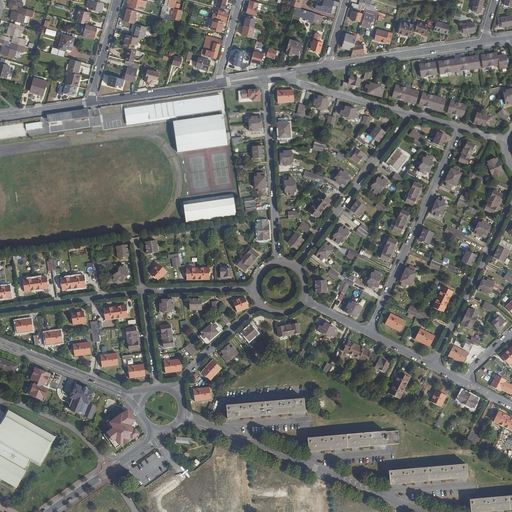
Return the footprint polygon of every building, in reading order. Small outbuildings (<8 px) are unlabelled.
[(97,1),(92,0),(91,0),(89,9),(101,13),(104,3),(97,1)] [(139,0),(129,0),(128,6),(137,9),(139,0)] [(218,0),(216,7),(224,9),(226,0),(218,0)] [(332,9),(333,5),(334,1),(328,0),(321,0),(320,6),(316,5),(316,8),(331,12),(332,9)] [(481,12),(484,1),(480,0),(474,0),(472,10),(481,12)] [(259,3),(251,1),(247,12),(256,15),(259,3)] [(31,17),(33,10),(20,7),(19,7),(17,13),(11,11),(9,19),(22,23),(24,15),(31,17)] [(293,15),(314,21),(316,14),(296,7),(293,15)] [(178,9),(174,8),(172,18),(180,20),(182,11),(178,10),(178,9)] [(90,12),(79,9),(76,22),(86,25),(88,25),(89,21),(87,20),(89,17),(90,12)] [(137,12),(127,9),(123,21),(134,24),(137,12)] [(212,18),(226,21),(228,13),(219,11),(218,14),(214,14),(212,18)] [(359,22),(362,14),(353,11),(350,19),(359,22)] [(511,15),(500,18),(501,26),(511,24),(511,15)] [(370,26),(373,18),(365,16),(363,24),(370,26)] [(245,25),(254,28),(257,19),(248,17),(245,25)] [(221,32),(223,22),(210,18),(207,28),(221,32)] [(407,33),(411,35),(414,24),(401,20),(398,32),(406,35),(407,33)] [(425,36),(430,37),(432,27),(429,26),(429,24),(418,22),(416,31),(426,34),(425,36)] [(434,30),(448,34),(451,26),(436,22),(434,30)] [(476,31),(474,22),(463,24),(464,33),(476,31)] [(20,29),(21,26),(10,23),(9,26),(6,33),(13,35),(11,42),(24,46),(26,39),(19,37),(22,29),(20,29)] [(147,27),(136,24),(133,36),(140,38),(144,39),(147,27)] [(86,25),(83,37),(94,40),(95,35),(96,27),(88,25),(86,25)] [(245,25),(242,35),(253,38),(255,28),(254,28),(245,25)] [(375,40),(390,44),(393,34),(377,30),(375,40)] [(53,47),(51,54),(64,58),(66,51),(69,52),(69,50),(71,50),(74,38),(62,34),(58,49),(53,47)] [(133,36),(126,34),(123,47),(128,48),(136,50),(137,50),(140,38),(133,36)] [(354,46),(357,37),(346,34),(342,48),(353,51),(354,46)] [(211,57),(216,59),(221,41),(208,38),(205,50),(202,49),(201,55),(211,57)] [(299,54),(302,43),(290,39),(286,53),(292,55),(292,53),(299,54)] [(320,52),(323,43),(314,40),(311,49),(320,52)] [(22,52),(24,46),(11,42),(9,48),(3,47),(1,54),(10,57),(13,58),(16,50),(22,52)] [(353,51),(351,55),(364,53),(362,44),(354,46),(353,51)] [(266,47),(264,55),(275,58),(276,55),(278,56),(280,51),(266,47)] [(128,48),(124,60),(129,61),(133,62),(136,50),(128,48)] [(253,51),(249,67),(259,69),(263,54),(253,51)] [(242,66),(244,55),(236,53),(235,56),(234,56),(233,60),(234,60),(233,63),(242,66)] [(497,56),(497,53),(489,54),(491,66),(499,65),(497,56)] [(491,66),(489,54),(481,55),(483,67),(491,66)] [(499,65),(500,67),(507,67),(505,55),(497,56),(499,65)] [(174,56),(172,65),(179,66),(181,58),(174,56)] [(478,56),(470,57),(471,69),(480,68),(478,56)] [(3,64),(4,59),(0,57),(0,76),(5,78),(9,66),(3,64)] [(471,69),(470,57),(462,58),(464,70),(471,69)] [(196,68),(207,71),(210,61),(198,58),(196,68)] [(462,58),(454,60),(456,71),(464,70),(462,58)] [(67,71),(68,72),(78,74),(81,62),(70,59),(67,71)] [(456,71),(454,60),(446,61),(448,73),(456,71)] [(133,62),(129,61),(126,72),(125,79),(134,82),(138,68),(139,64),(133,62)] [(448,73),(446,61),(439,62),(440,74),(448,73)] [(435,63),(427,64),(429,76),(436,75),(435,63)] [(429,76),(427,64),(419,65),(421,77),(429,76)] [(148,70),(145,81),(149,82),(150,80),(154,81),(154,79),(157,80),(159,73),(148,70)] [(68,72),(65,84),(66,84),(77,87),(78,82),(77,82),(79,74),(78,74),(68,72)] [(359,79),(349,76),(347,84),(346,86),(352,88),(352,86),(357,88),(359,79)] [(43,95),(46,82),(34,78),(30,92),(43,95)] [(77,87),(66,84),(65,87),(61,85),(59,94),(63,95),(63,93),(71,95),(74,95),(75,91),(76,91),(77,87)] [(372,95),(374,85),(369,84),(368,86),(365,86),(363,92),(366,93),(366,94),(372,95)] [(380,87),(374,85),(372,95),(377,97),(377,96),(380,97),(382,90),(379,90),(380,87)] [(399,100),(402,88),(394,86),(391,98),(399,100)] [(410,90),(402,88),(399,100),(407,102),(410,90)] [(259,89),(242,90),(242,98),(252,98),(252,101),(260,101),(259,89)] [(504,97),(511,95),(511,89),(503,91),(504,97)] [(242,98),(242,90),(239,91),(239,102),(252,101),(252,98),(242,98)] [(293,90),(277,91),(278,103),(294,102),(293,90)] [(418,92),(410,90),(407,102),(414,104),(418,92)] [(426,106),(430,95),(422,92),(419,104),(426,106)] [(221,101),(220,96),(219,93),(124,107),(127,123),(222,110),(221,101)] [(319,109),(323,97),(316,95),(313,107),(319,109)] [(438,97),(430,95),(426,106),(434,109),(438,97)] [(330,99),(323,97),(319,109),(326,111),(330,99)] [(438,97),(434,109),(442,111),(445,99),(438,97)] [(448,112),(455,114),(458,102),(451,100),(448,112)] [(458,102),(455,114),(463,116),(466,105),(458,102)] [(348,118),(351,108),(346,106),(345,108),(343,107),(341,113),(344,114),(343,117),(348,118)] [(357,110),(351,108),(348,118),(353,120),(354,117),(357,118),(359,112),(356,111),(357,110)] [(499,110),(506,117),(508,115),(502,108),(499,110)] [(87,110),(48,116),(49,122),(88,117),(87,110)] [(503,119),(506,117),(499,110),(497,112),(503,119)] [(473,124),(479,125),(482,114),(476,113),(473,124)] [(204,114),(173,118),(174,122),(173,122),(177,152),(228,145),(227,139),(230,139),(229,132),(225,133),(223,115),(205,117),(204,114)] [(482,114),(479,125),(485,127),(487,116),(482,114)] [(249,117),(249,124),(261,123),(261,116),(249,117)] [(25,124),(26,131),(42,128),(41,122),(25,124)] [(291,133),(291,131),(291,123),(287,124),(284,124),(284,130),(279,131),(279,133),(291,133)] [(373,131),(381,138),(385,133),(377,127),(373,131)] [(378,142),(381,138),(373,131),(370,135),(378,142)] [(419,138),(411,132),(410,134),(416,138),(415,139),(423,146),(424,144),(418,140),(419,138)] [(435,138),(445,142),(447,137),(437,132),(435,138)] [(291,133),(279,133),(280,138),(282,138),(282,141),(288,142),(288,138),(292,138),(291,133)] [(43,134),(32,135),(34,142),(44,140),(43,134)] [(442,147),(445,142),(435,138),(433,143),(442,147)] [(423,146),(414,140),(413,142),(421,148),(423,146)] [(464,145),(461,151),(470,155),(475,145),(467,141),(466,145),(464,145)] [(420,150),(421,148),(413,142),(412,144),(420,150)] [(357,149),(351,157),(357,162),(360,159),(361,160),(365,156),(357,149)] [(406,157),(397,150),(387,162),(397,170),(406,157)] [(470,155),(461,151),(459,156),(461,156),(459,160),(466,164),(470,155)] [(346,159),(338,153),(336,156),(344,161),(346,159)] [(420,162),(429,167),(431,162),(429,160),(430,159),(424,156),(423,158),(422,158),(420,162)] [(495,167),(500,165),(496,158),(494,159),(493,158),(487,161),(488,162),(486,162),(488,167),(494,164),(495,167)] [(427,172),(429,167),(420,162),(418,168),(418,170),(424,173),(425,171),(427,172)] [(501,167),(500,165),(495,167),(494,164),(488,167),(490,172),(492,175),(492,174),(498,172),(496,169),(501,167)] [(451,167),(448,175),(453,177),(456,172),(461,174),(462,172),(459,171),(461,168),(455,165),(454,169),(451,167)] [(504,173),(501,167),(496,169),(498,172),(492,174),(493,178),(494,177),(495,178),(501,175),(504,173)] [(338,175),(347,182),(351,176),(342,169),(338,175)] [(323,177),(304,170),(302,177),(321,183),(323,177)] [(448,175),(447,177),(457,182),(458,181),(461,174),(456,172),(453,177),(448,175)] [(254,177),(255,183),(265,182),(265,176),(264,174),(256,174),(256,177),(254,177)] [(343,187),(347,182),(338,175),(334,180),(343,187)] [(401,180),(392,175),(390,179),(399,184),(401,180)] [(378,178),(374,182),(383,189),(386,184),(384,183),(386,181),(380,176),(378,179),(378,178)] [(457,182),(447,177),(446,180),(448,181),(447,184),(452,187),(453,183),(456,184),(457,182)] [(284,181),(285,188),(295,187),(295,180),(292,181),(292,178),(286,178),(286,181),(284,181)] [(265,182),(255,183),(255,188),(257,188),(257,191),(265,190),(265,188),(266,188),(265,182)] [(383,189),(374,182),(371,187),(370,189),(375,194),(377,192),(379,193),(383,189)] [(408,191),(417,196),(419,191),(418,190),(420,186),(412,182),(408,191)] [(295,187),(285,188),(285,193),(286,193),(287,196),(292,195),(293,192),(296,192),(295,187)] [(489,200),(498,204),(501,199),(500,198),(502,194),(494,190),(489,200)] [(415,201),(417,196),(408,191),(403,202),(411,205),(413,200),(415,201)] [(314,202),(324,210),(331,200),(322,193),(314,202)] [(233,195),(183,201),(186,224),(236,217),(233,195)] [(437,200),(434,205),(444,210),(446,204),(444,203),(445,201),(438,198),(437,200)] [(495,210),(498,204),(489,200),(484,210),(492,214),(494,209),(495,210)] [(357,201),(353,206),(362,212),(365,208),(357,201)] [(316,219),(324,210),(314,202),(307,212),(316,219)] [(384,210),(376,204),(373,208),(381,214),(384,210)] [(444,210),(434,205),(432,210),(433,211),(432,213),(439,216),(440,214),(442,215),(444,210)] [(362,212),(353,206),(350,210),(358,216),(362,212)] [(395,219),(405,223),(407,220),(405,219),(407,214),(399,211),(395,219)] [(402,230),(405,223),(395,219),(390,230),(399,234),(401,229),(402,230)] [(477,226),(488,232),(491,225),(480,220),(477,226)] [(302,221),(300,224),(299,225),(299,226),(307,232),(308,230),(311,227),(302,221)] [(340,228),(336,232),(345,239),(348,234),(346,233),(348,230),(343,226),(341,229),(340,228)] [(485,238),(488,232),(477,226),(474,232),(485,238)] [(264,232),(269,232),(269,229),(264,230),(264,227),(258,227),(257,227),(258,236),(259,236),(265,235),(264,232)] [(368,234),(360,227),(358,230),(366,236),(368,234)] [(423,229),(421,235),(431,239),(433,234),(423,229)] [(366,236),(358,230),(355,234),(363,241),(366,236)] [(269,239),(269,232),(264,232),(265,235),(259,236),(259,240),(266,240),(266,239),(269,239)] [(345,239),(336,232),(333,237),(334,237),(332,240),(337,244),(339,242),(341,243),(345,239)] [(292,239),(300,245),(303,240),(295,234),(292,239)] [(431,239),(421,235),(419,239),(428,244),(431,239)] [(297,249),(300,245),(292,239),(288,243),(297,249)] [(386,239),(383,247),(392,252),(394,248),(392,247),(394,242),(386,239)] [(324,244),(321,248),(329,255),(333,251),(331,249),(332,247),(327,242),(325,244),(324,244)] [(392,252),(383,247),(378,258),(386,262),(388,257),(390,258),(392,252)] [(498,247),(496,252),(505,257),(508,252),(498,247)] [(329,255),(321,248),(317,253),(318,254),(316,256),(322,260),(323,258),(326,260),(329,255)] [(251,249),(244,257),(254,265),(257,260),(256,259),(259,255),(251,249)] [(360,251),(359,255),(370,259),(372,255),(360,251)] [(464,256),(473,261),(476,256),(467,251),(464,256)] [(505,257),(496,252),(493,257),(503,262),(505,257)] [(471,266),(473,261),(464,256),(462,261),(471,266)] [(254,265),(244,257),(237,265),(245,272),(248,268),(249,269),(254,265)] [(100,268),(100,265),(99,263),(96,263),(97,273),(99,273),(99,270),(109,268),(109,267),(100,268)] [(158,264),(150,273),(159,281),(167,272),(158,264)] [(117,271),(128,279),(130,276),(129,275),(131,272),(124,267),(122,269),(120,267),(117,271)] [(231,267),(221,268),(221,278),(226,278),(226,276),(231,276),(231,267)] [(187,280),(198,280),(198,268),(187,268),(187,280)] [(198,268),(198,280),(209,279),(209,268),(198,268)] [(406,268),(403,275),(408,277),(411,271),(408,270),(406,268)] [(125,283),(128,279),(117,271),(113,276),(116,278),(114,280),(121,286),(124,282),(125,283)] [(337,277),(329,271),(326,275),(334,281),(337,277)] [(413,282),(414,280),(416,273),(414,272),(411,271),(408,277),(403,275),(402,277),(413,282)] [(369,278),(379,282),(381,277),(380,277),(374,274),(372,273),(369,278)] [(72,277),(74,289),(85,287),(84,275),(72,277)] [(511,282),(511,280),(505,275),(503,278),(511,285),(511,282)] [(47,277),(34,278),(36,290),(48,289),(47,277)] [(62,290),(74,289),(72,277),(60,279),(62,290)] [(413,282),(402,277),(400,281),(402,282),(401,286),(407,289),(408,285),(410,286),(413,282)] [(483,277),(480,284),(491,289),(495,283),(483,277)] [(36,290),(34,278),(23,280),(25,292),(36,290)] [(377,288),(379,282),(369,278),(367,283),(370,285),(375,287),(377,288)] [(346,283),(340,294),(345,296),(349,288),(352,289),(353,287),(346,283)] [(491,289),(480,284),(477,290),(489,295),(491,289)] [(0,286),(0,299),(11,298),(10,285),(0,286)] [(437,297),(448,302),(453,292),(442,286),(437,297)] [(244,297),(233,301),(237,312),(248,308),(244,297)] [(443,312),(448,302),(437,297),(432,306),(443,312)] [(212,301),(213,311),(214,311),(214,312),(221,312),(221,311),(220,311),(219,301),(212,301)] [(344,312),(351,315),(357,304),(350,301),(344,312)] [(357,304),(351,315),(357,318),(362,307),(357,304)] [(126,305),(115,307),(117,319),(128,317),(126,305)] [(117,319),(115,307),(104,308),(106,320),(117,319)] [(477,317),(478,315),(477,314),(478,312),(471,309),(471,310),(468,308),(465,315),(469,317),(471,314),(477,317)] [(417,313),(427,318),(429,315),(418,310),(417,313)] [(83,311),(71,313),(73,325),(85,323),(83,311)] [(390,313),(385,324),(399,331),(405,321),(390,313)] [(226,324),(229,322),(222,314),(220,316),(226,324)] [(473,325),(477,317),(471,314),(469,317),(465,315),(464,317),(468,319),(466,322),(473,325)] [(503,325),(506,322),(499,316),(492,323),(499,330),(503,326),(503,325)] [(472,328),(473,325),(466,322),(468,319),(464,317),(461,324),(463,325),(463,326),(469,329),(470,327),(472,328)] [(31,319),(15,321),(16,333),(33,331),(31,319)] [(181,322),(182,332),(189,331),(187,321),(181,322)] [(325,335),(330,325),(324,323),(324,324),(321,323),(318,329),(320,330),(319,332),(325,335)] [(295,324),(287,325),(289,337),(302,335),(300,325),(295,326),(295,324)] [(207,328),(214,336),(218,333),(220,331),(214,325),(213,326),(211,325),(207,328)] [(289,337),(287,325),(283,326),(284,328),(279,329),(281,339),(289,337)] [(335,328),(330,325),(325,335),(330,338),(331,336),(334,337),(337,331),(334,329),(335,328)] [(172,335),(171,326),(161,327),(162,332),(160,332),(161,337),(172,335)] [(246,330),(253,338),(257,334),(250,326),(246,330)] [(128,339),(139,337),(138,331),(136,331),(136,327),(127,329),(128,339)] [(210,341),(214,336),(207,328),(202,332),(204,334),(202,336),(208,342),(210,340),(210,341)] [(420,328),(415,339),(429,346),(434,336),(420,328)] [(61,330),(44,333),(46,345),(62,343),(61,330)] [(249,341),(253,338),(246,330),(242,333),(249,341)] [(161,337),(162,344),(163,344),(164,348),(174,347),(172,335),(161,337)] [(140,344),(139,337),(128,339),(129,350),(138,348),(138,344),(140,344)] [(272,349),(274,347),(269,342),(267,339),(264,342),(271,349),(272,349)] [(353,357),(359,346),(348,340),(343,351),(353,357)] [(89,342),(73,345),(75,356),(91,354),(89,342)] [(187,345),(194,352),(197,350),(190,343),(187,345)] [(465,343),(463,349),(469,351),(471,346),(465,343)] [(187,345),(185,348),(192,355),(194,352),(187,345)] [(225,349),(233,358),(238,353),(230,345),(225,349)] [(369,351),(359,346),(353,357),(364,362),(369,351)] [(453,346),(448,356),(462,363),(467,353),(453,346)] [(228,363),(233,358),(225,349),(220,354),(228,363)] [(511,362),(511,352),(509,349),(501,356),(509,365),(511,362)] [(117,353),(101,355),(102,367),(118,365),(117,353)] [(255,363),(257,361),(251,353),(248,355),(255,363)] [(252,365),(255,363),(248,355),(246,357),(252,365)] [(385,359),(380,357),(375,366),(385,371),(389,363),(385,361),(385,359)] [(501,367),(504,364),(497,357),(494,360),(501,367)] [(180,360),(164,362),(166,373),(182,371),(180,360)] [(212,360),(202,372),(210,380),(221,368),(212,360)] [(6,361),(3,369),(14,374),(17,366),(6,361)] [(144,364),(128,366),(129,378),(145,376),(144,364)] [(53,374),(34,367),(29,379),(32,380),(26,393),(43,401),(48,388),(53,374)] [(236,379),(238,378),(231,370),(229,371),(236,379)] [(233,382),(236,379),(229,371),(226,374),(233,382)] [(394,383),(405,388),(410,377),(399,372),(394,383)] [(501,389),(506,392),(511,384),(506,382),(507,380),(496,375),(490,385),(501,391),(501,389)] [(95,390),(75,382),(69,397),(71,398),(67,409),(91,419),(96,406),(89,403),(95,390)] [(400,398),(405,388),(394,383),(389,393),(400,398)] [(209,388),(193,390),(195,402),(211,399),(209,388)] [(446,396),(435,390),(430,401),(440,406),(446,396)] [(459,401),(461,402),(464,397),(467,398),(469,394),(463,390),(461,393),(457,399),(459,400),(459,401)] [(461,402),(468,406),(469,406),(472,401),(469,399),(471,395),(469,394),(467,398),(464,397),(461,402)] [(472,401),(469,406),(471,407),(472,406),(474,407),(477,401),(476,401),(477,398),(471,395),(469,399),(472,401)] [(305,399),(227,406),(228,420),(306,413),(305,399)] [(136,420),(127,408),(107,421),(112,427),(105,431),(106,433),(103,435),(111,446),(113,445),(116,448),(120,446),(121,447),(140,434),(135,427),(133,428),(130,424),(136,420)] [(0,480),(17,490),(27,473),(25,472),(32,460),(41,465),(58,437),(9,409),(6,413),(0,409),(0,480)] [(493,421),(504,427),(509,416),(499,411),(493,421)] [(398,431),(307,439),(309,452),(394,444),(399,444),(398,431)] [(235,511),(231,457),(217,458),(220,511),(235,511)] [(466,465),(389,472),(391,485),(467,478),(466,465)] [(152,492),(175,475),(170,469),(148,486),(152,492)] [(314,511),(313,490),(299,491),(300,511),(314,511)] [(511,496),(469,500),(470,511),(480,511),(511,509),(511,496)]
